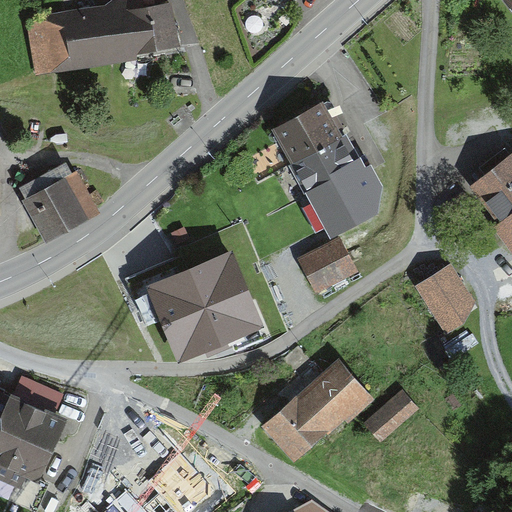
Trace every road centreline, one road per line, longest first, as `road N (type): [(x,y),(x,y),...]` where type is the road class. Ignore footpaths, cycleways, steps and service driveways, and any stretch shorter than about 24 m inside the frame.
road 1 (tertiary): [(0,282),(100,227),(359,0)]
road 2 (residential): [(425,246),(265,355),(237,366),(95,376)]
road 3 (residential): [(95,376),(163,404),(356,511)]
road 4 (residential): [(425,246),(429,0)]
road 5 (track): [(511,396),(489,337),(489,289),(471,265)]
